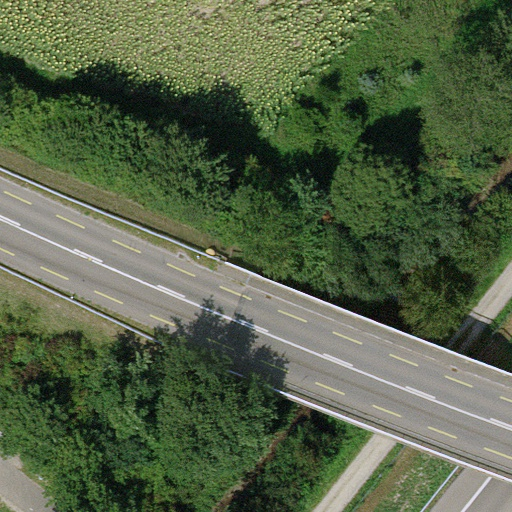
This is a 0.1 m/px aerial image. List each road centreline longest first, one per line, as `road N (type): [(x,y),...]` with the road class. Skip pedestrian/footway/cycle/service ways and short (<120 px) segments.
road 1 (track): [(0,56),(353,183),(502,0)]
road 2 (tertiary): [(0,217),(234,323),(511,429)]
road 3 (track): [(511,279),(325,511)]
